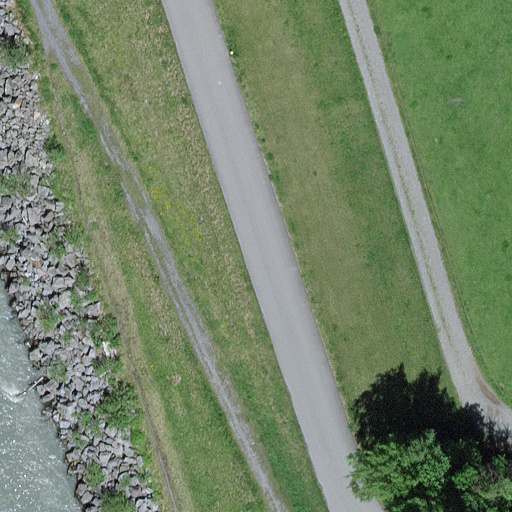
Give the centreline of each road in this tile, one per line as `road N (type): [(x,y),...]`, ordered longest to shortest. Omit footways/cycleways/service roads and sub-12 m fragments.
road 1 (track): [(279,511),(46,22)]
road 2 (unclassified): [(184,0),(351,511)]
road 3 (track): [(184,511),(38,0)]
road 4 (track): [(350,0),(456,354),(483,408),(511,420)]
